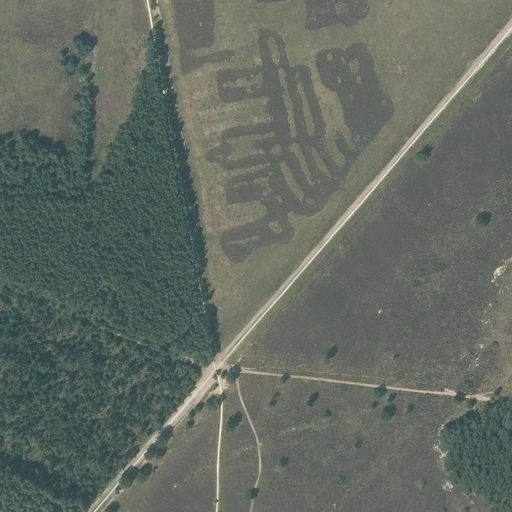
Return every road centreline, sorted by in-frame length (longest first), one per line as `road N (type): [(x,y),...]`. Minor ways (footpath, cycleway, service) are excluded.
road 1 (track): [(511,19),(210,369)]
road 2 (track): [(155,0),(220,368)]
road 3 (track): [(511,402),(236,371)]
road 4 (track): [(210,369),(0,283)]
road 5 (track): [(210,369),(90,511)]
